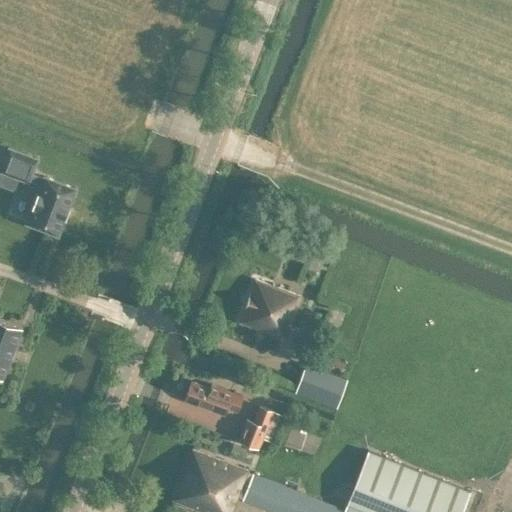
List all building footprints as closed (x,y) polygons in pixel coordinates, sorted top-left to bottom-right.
[(37,156),(8,145),(0,164),(0,168),(28,179),(28,178),(40,182),(25,220),(57,232),(75,186),(43,173),(42,175),(31,170),(37,156)] [(239,319),(281,334),(286,320),(289,321),(299,292),(254,276),(239,319)] [(0,375),(2,376),(21,326),(0,317),(0,375)] [(305,360),(294,388),(335,404),(346,377),(305,360)] [(185,396),(224,410),(226,404),(237,408),(242,392),(211,380),(209,383),(192,378),(185,396)] [(262,435),(273,408),(259,402),(253,418),(246,415),(237,438),(257,446),(262,435)] [(273,408),(262,435),(271,439),(282,411),(273,408)] [(230,441),(228,453),(248,457),(251,445),(230,441)] [(233,504),(238,493),(286,511),(362,511),(247,468),(247,467),(192,446),(172,497),(212,511),(227,511),(231,503),(233,504)] [(367,447),(349,491),(400,511),(459,511),(469,488),(367,447)]
